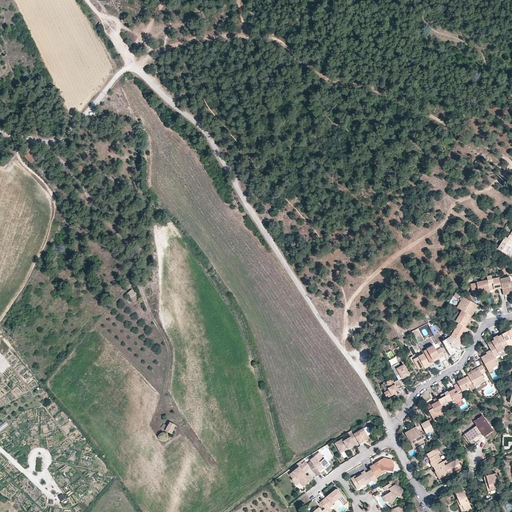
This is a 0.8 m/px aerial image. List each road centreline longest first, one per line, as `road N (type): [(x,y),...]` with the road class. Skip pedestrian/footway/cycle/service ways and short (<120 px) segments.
road 1 (unclassified): [(0,133),(55,141),(122,71),(138,71),(208,136),(375,397),(390,433)]
road 2 (track): [(238,0),(250,35),(278,40),(320,76),(433,116),(511,166)]
road 3 (residential): [(390,433),(417,392),(457,368),(488,323),(511,318)]
road 4 (track): [(250,35),(187,39),(130,68)]
